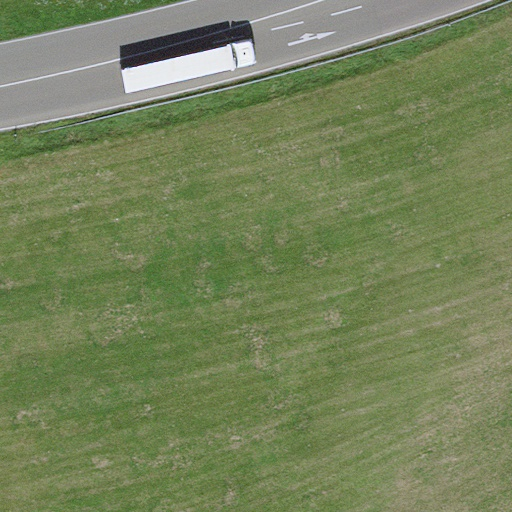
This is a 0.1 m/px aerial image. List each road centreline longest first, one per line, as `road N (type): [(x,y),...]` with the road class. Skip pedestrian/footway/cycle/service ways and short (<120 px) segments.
road 1 (residential): [(403,437),(56,511)]
road 2 (primary): [(339,0),(180,49),(0,87)]
